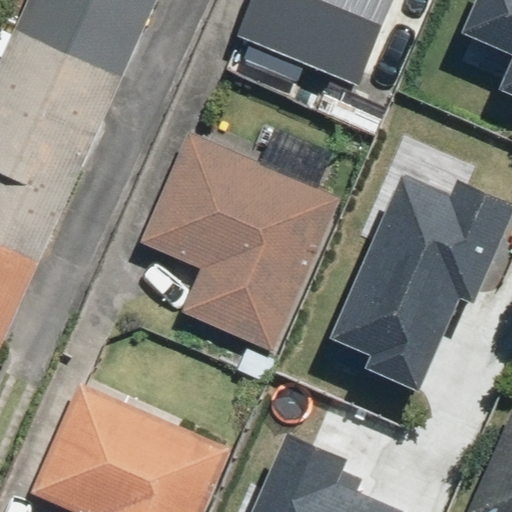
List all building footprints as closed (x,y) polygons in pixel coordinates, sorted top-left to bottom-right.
[(27,0),(0,60),(0,346),(68,198),(159,0),(27,0)] [(258,0),(249,22),(376,77),(409,0),(258,0)] [(511,90),(511,0),(478,0),(465,30),(511,50),(511,64),(503,86),(511,90)] [(353,189),(202,122),(152,233),(213,260),(193,303),(285,343),(353,189)] [(369,369),(417,390),(460,293),(474,299),(511,212),(511,203),(455,179),(448,195),(408,177),(336,339),(375,356),(369,369)] [(209,511),(241,440),(94,372),(42,484),(100,511),(99,511),(209,511)] [(511,511),(511,431),(478,507),(490,511),(511,511)] [(287,435),(254,511),(397,511),(332,485),(343,458),(287,435)]
